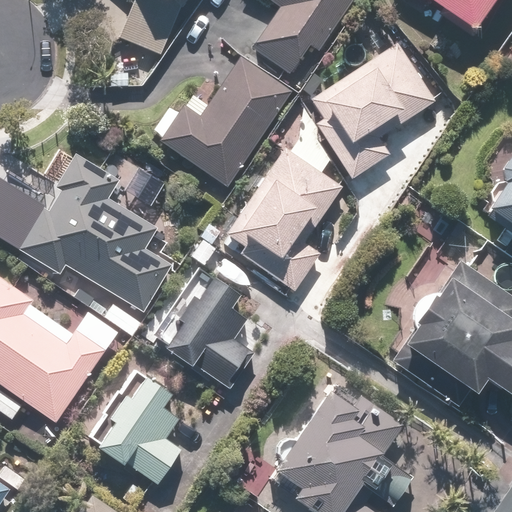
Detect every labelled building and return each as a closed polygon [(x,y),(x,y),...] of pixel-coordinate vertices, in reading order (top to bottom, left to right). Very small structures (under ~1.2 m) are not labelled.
[(179,2),(180,0),(136,0),(122,42),(165,56),(185,7),(179,2)] [(300,75),(351,0),(273,0),(282,6),(256,44),(300,75)] [(453,0),(455,1),(448,10),(481,35),(488,26),(491,28),(511,0),(453,0)] [(439,102),(401,43),(307,101),(355,179),(392,157),(379,135),(416,112),(418,115),(439,102)] [(230,185),(292,93),(241,59),(210,105),(195,95),(164,141),(230,185)] [(293,152),(287,148),(234,232),(249,241),(241,254),(298,290),(322,252),(309,243),(345,185),(325,172),(335,155),(304,135),(293,152)] [(130,147),(113,174),(124,180),(120,186),(154,206),(165,188),(153,181),(162,166),(130,147)] [(113,174),(79,152),(58,187),(61,189),(24,249),(63,273),(69,264),(145,311),(174,264),(149,249),(161,228),(112,199),(120,186),(124,180),(113,174)] [(511,161),(508,166),(510,179),(485,213),(511,232),(511,161)] [(228,258),(217,273),(242,291),(253,275),(228,258)] [(511,294),(465,261),(443,293),(430,295),(420,304),(416,315),(418,328),(397,358),(461,403),(474,385),(482,391),(492,376),(511,389),(511,294)] [(0,382),(58,421),(120,330),(90,310),(76,331),(35,303),(38,299),(0,273),(0,382)] [(202,298),(198,295),(182,317),(189,322),(173,345),(231,386),(255,353),(237,340),(253,318),(236,305),(245,293),(242,291),(219,274),(202,298)] [(144,375),(136,369),(89,435),(159,486),(185,450),(167,438),(181,419),(167,409),(179,392),(148,370),(144,375)] [(359,403),(337,388),(280,471),(301,485),(295,494),(321,511),(380,511),(359,498),(369,484),(400,505),(419,478),(385,455),(407,422),(365,395),(359,403)] [(0,390),(0,409),(16,420),(25,407),(0,390)] [(0,504),(12,486),(0,478),(0,504)] [(123,511),(91,491),(78,511),(123,511)]
